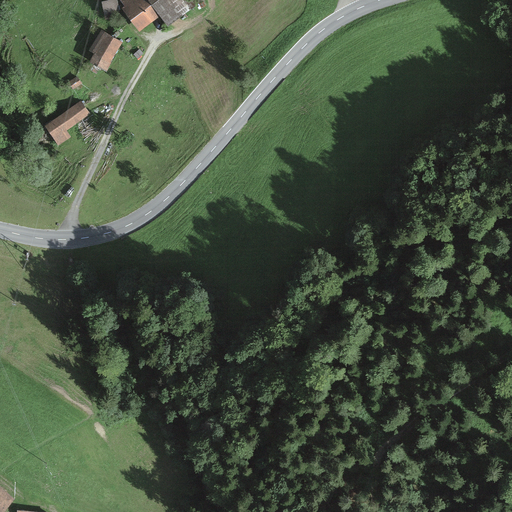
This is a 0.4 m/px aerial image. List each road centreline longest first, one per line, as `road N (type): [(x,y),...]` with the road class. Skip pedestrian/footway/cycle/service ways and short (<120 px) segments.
road 1 (tertiary): [(0,229),(70,239),(132,223),(183,182),(319,32),(380,0)]
road 2 (track): [(511,353),(379,452),(378,511)]
